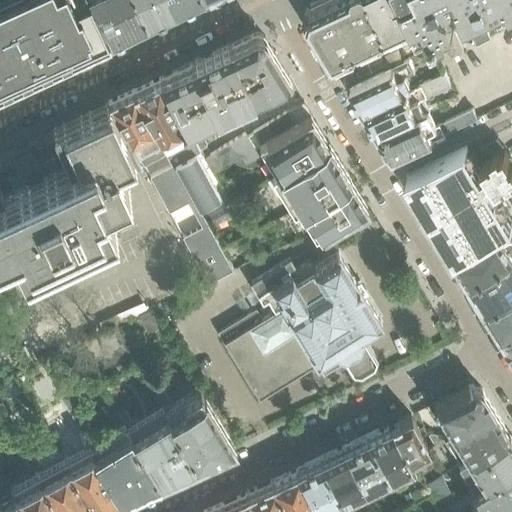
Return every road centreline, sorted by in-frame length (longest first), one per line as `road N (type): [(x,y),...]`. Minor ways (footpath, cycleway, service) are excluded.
road 1 (residential): [(270,0),(485,350)]
road 2 (residential): [(485,350),(149,511)]
road 3 (tertiary): [(0,111),(242,0)]
